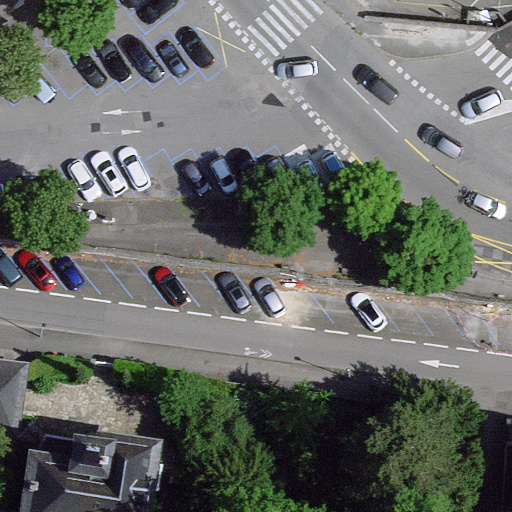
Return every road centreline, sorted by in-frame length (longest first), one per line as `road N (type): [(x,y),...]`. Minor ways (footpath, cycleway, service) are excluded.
road 1 (residential): [(511,371),(0,302)]
road 2 (residential): [(0,136),(277,112),(391,119)]
road 3 (primary): [(391,119),(274,0)]
road 4 (primary): [(511,206),(435,166),(391,119)]
road 5 (tertiary): [(391,119),(511,102)]
